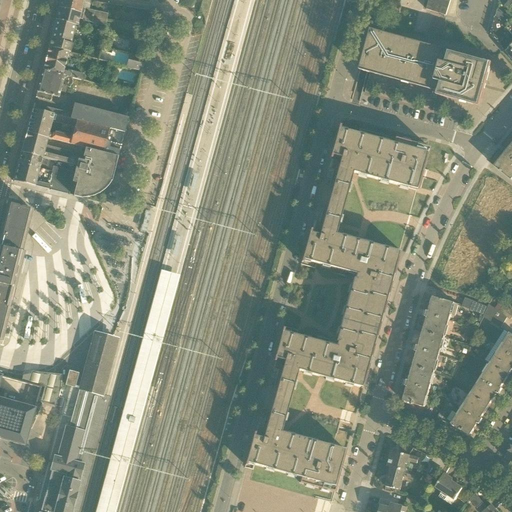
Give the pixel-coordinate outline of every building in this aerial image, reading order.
[(81,8),(82,6),(83,2),(81,1),(80,0),(61,0),(59,10),(107,19),(108,14),(81,8)] [(446,17),(446,16),(451,0),(429,0),(426,10),(446,17)] [(393,12),(396,5),(388,3),(387,8),(386,10),(393,12)] [(509,18),(506,16),(498,9),(495,17),(503,24),(511,34),(511,18),(511,17),(509,18)] [(106,26),(107,19),(59,10),(56,21),(76,25),(84,27),(85,21),(106,26)] [(511,59),(511,34),(503,24),(495,17),(491,34),(510,57),(511,59)] [(71,44),(76,25),(56,21),(50,44),(71,49),(72,44),(71,44)] [(360,70),(438,92),(437,95),(480,107),(492,63),(371,29),(360,70)] [(70,53),(71,49),(50,44),(47,56),(66,61),(67,57),(71,58),(71,60),(84,63),(85,61),(87,61),(88,57),(70,53)] [(93,45),(90,58),(98,60),(101,47),(93,45)] [(141,72),(145,59),(130,54),(126,68),(141,72)] [(64,71),(66,61),(47,56),(43,71),(72,78),(83,81),(85,77),(82,77),(83,74),(68,71),(68,72),(64,71)] [(72,80),(72,78),(43,71),(36,98),(51,102),(52,96),(59,98),(60,92),(66,93),(68,87),(69,88),(70,85),(71,85),(72,81),(72,80)] [(125,132),(128,118),(75,104),(73,110),(70,109),(69,113),(34,104),(31,115),(53,120),(54,115),(77,120),(125,132)] [(49,133),(53,120),(31,115),(27,133),(48,139),(66,144),(69,135),(56,132),(52,134),(49,133)] [(118,156),(125,132),(77,120),(73,136),(69,135),(66,144),(118,156)] [(332,503),(342,466),(341,466),(345,450),(333,447),(336,435),(337,435),(338,431),(340,423),(350,386),(363,389),(401,252),(400,251),(421,175),(422,175),(424,170),(430,148),(401,140),(395,139),(360,129),(358,134),(340,129),(341,126),(339,126),(301,263),(303,263),(304,260),(312,262),(306,286),(292,334),(284,332),(285,329),(283,329),(274,362),(254,433),(245,466),(245,468),(232,511),(315,511),(319,500),(332,503)] [(46,146),(48,139),(27,133),(22,152),(50,159),(77,166),(75,172),(73,182),(77,184),(74,196),(82,199),(82,198),(86,198),(89,197),(91,197),(93,196),(96,195),(99,194),(100,194),(100,193),(102,191),(105,190),(106,188),(108,186),(110,184),(111,181),(117,158),(118,158),(118,157),(86,149),(84,156),(79,159),(79,160),(73,158),(73,156),(70,152),(46,146)] [(511,181),(511,180),(511,145),(508,151),(505,154),(495,166),(495,167),(511,181)] [(47,171),(50,159),(22,152),(19,164),(47,171)] [(47,171),(19,164),(14,182),(69,195),(73,182),(75,172),(54,167),(53,173),(47,171)] [(200,174),(195,172),(189,191),(195,193),(200,174)] [(8,205),(0,237),(0,340),(2,341),(24,253),(22,252),(24,242),(26,232),(27,233),(27,231),(26,231),(29,222),(30,221),(29,221),(31,211),(32,212),(32,210),(31,210),(9,205),(8,205)] [(183,237),(178,236),(172,255),(178,256),(183,237)] [(169,315),(179,275),(161,270),(152,305),(165,309),(164,314),(169,315)] [(451,315),(455,303),(433,297),(429,311),(427,311),(427,312),(426,316),(425,317),(427,318),(423,332),(445,338),(451,315)] [(488,306),(471,300),(466,298),(463,307),(484,315),(488,306)] [(484,315),(483,318),(500,329),(506,319),(488,305),(488,306),(484,315)] [(511,318),(511,310),(506,307),(501,313),(511,320),(511,318)] [(435,373),(445,338),(423,332),(419,346),(417,345),(417,346),(416,351),(415,352),(417,352),(413,366),(435,373)] [(511,334),(510,333),(490,364),(509,376),(511,371),(511,334)] [(82,385),(80,389),(102,395),(118,340),(113,339),(96,334),(82,385)] [(152,342),(146,341),(141,358),(147,359),(154,361),(158,344),(152,342)] [(501,388),(509,376),(490,364),(471,394),(490,406),(498,394),(499,395),(503,389),(501,388)] [(425,407),(435,373),(413,366),(409,381),(407,380),(407,381),(406,385),(406,386),(407,387),(403,401),(425,407)] [(70,372),(66,385),(68,385),(67,386),(75,388),(76,384),(78,374),(70,372)] [(0,441),(9,444),(24,449),(29,429),(40,390),(0,378),(0,441)] [(348,409),(356,411),(362,390),(355,388),(354,392),(357,393),(355,400),(350,398),(348,409)] [(482,418),(490,406),(471,394),(451,424),(470,437),(478,424),(480,425),(483,419),(482,418)] [(70,511),(74,500),(84,464),(75,462),(83,433),(71,429),(74,414),(74,412),(73,411),(71,410),(67,409),(62,426),(67,428),(61,448),(60,447),(59,451),(60,451),(59,458),(56,457),(52,470),(54,471),(49,487),(46,498),(45,505),(42,511),(70,511)] [(391,466),(406,471),(408,461),(417,464),(427,467),(430,461),(419,458),(402,454),(392,451),(388,466),(391,467),(391,466)] [(433,465),(427,476),(434,478),(439,469),(433,465)] [(415,473),(406,471),(391,466),(391,467),(386,487),(395,489),(401,490),(405,474),(407,475),(407,478),(413,479),(415,473)] [(445,500),(447,495),(455,500),(462,489),(452,482),(453,480),(444,474),(435,488),(442,492),(439,496),(445,500)] [(116,478),(110,476),(104,496),(110,497),(116,499),(121,479),(116,478)] [(477,509),(484,503),(476,494),(470,500),(477,509)] [(418,505),(420,499),(408,496),(406,502),(418,505)]
